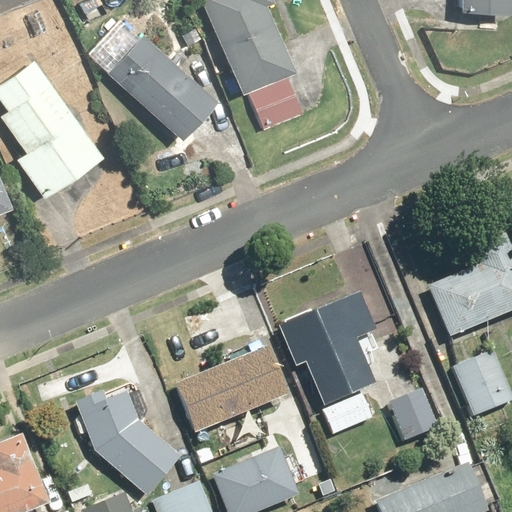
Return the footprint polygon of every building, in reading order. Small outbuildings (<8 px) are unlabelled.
[(106,69),(184,135),(220,94),(110,0),(83,0),(67,19),(94,42),(90,46),(110,64),(106,69)] [(269,0),(203,0),(258,128),(304,108),(287,68),(296,64),(269,0)] [(104,147),(34,52),(0,76),(0,92),(7,101),(0,106),(0,115),(22,145),(15,150),(45,191),(104,147)] [(0,168),(0,207),(13,202),(0,168)] [(425,280),(447,336),(511,310),(511,238),(508,227),(471,242),(478,259),(425,280)] [(358,285),(275,320),(296,368),(307,364),(334,429),(373,412),(362,387),(372,383),(353,339),(377,329),(358,285)] [(235,294),(212,304),(219,321),(191,334),(202,358),(254,335),(235,294)] [(267,343),(173,380),(194,434),(288,397),(267,343)] [(511,392),(492,343),(449,359),(472,416),(511,400),(511,392)] [(96,453),(149,494),(180,453),(141,423),(123,379),(74,399),(96,453)] [(421,387),(390,399),(405,436),(436,423),(421,387)] [(0,511),(15,511),(51,498),(23,428),(0,437),(0,511)] [(275,449),(211,474),(226,511),(248,511),(293,494),(275,449)] [(467,457),(373,494),(380,511),(478,511),(488,508),(467,457)] [(153,497),(158,511),(212,511),(201,480),(153,497)] [(127,511),(120,493),(80,507),(81,511),(127,511)]
